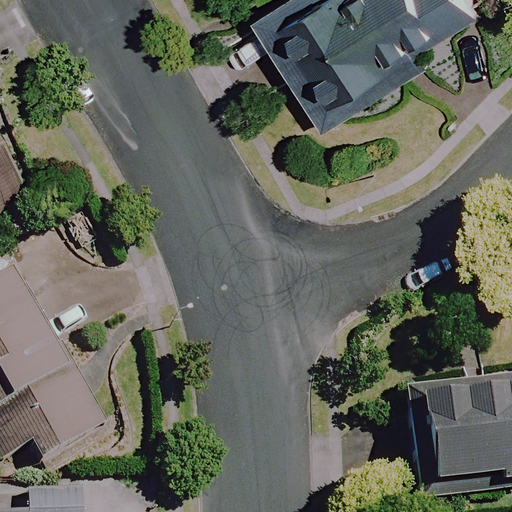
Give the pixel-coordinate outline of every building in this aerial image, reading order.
[(471,14),(462,0),(281,0),(259,13),(324,128),(351,112),(343,98),(398,67),(393,58),(471,14)] [(0,220),(22,208),(0,165),(0,220)] [(44,264),(14,282),(5,266),(0,269),(0,489),(102,429),(66,369),(95,352),(44,264)] [(511,380),(400,392),(411,497),(511,486),(511,380)] [(78,511),(79,494),(22,493),(21,511),(78,511)]
